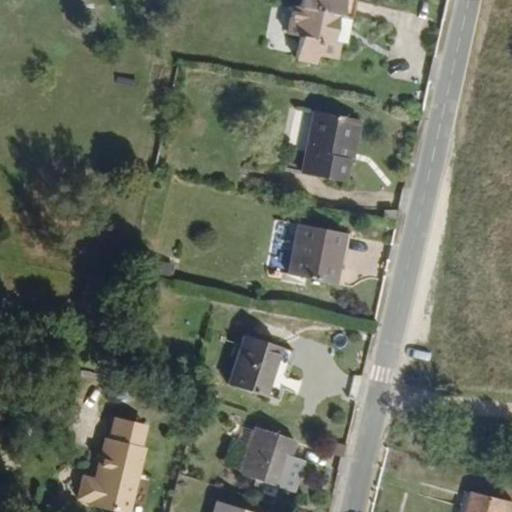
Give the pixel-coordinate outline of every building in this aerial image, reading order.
[(297,35),(294,56),(315,60),(316,55),(338,58),(340,42),(334,41),(337,15),(354,17),(355,0),(302,0),(301,9),(293,8),(290,33),(297,35)] [(343,182),(346,159),(340,158),(347,120),(315,113),(301,174),(343,182)] [(340,158),(346,159),(352,161),(359,123),(347,120),(340,158)] [(301,225),(291,273),(336,284),(345,234),(301,225)] [(147,273),(169,277),(171,264),(149,260),(147,273)] [(247,330),(230,377),(282,393),(296,346),(247,330)] [(253,428),(241,475),(280,485),(291,438),(253,428)] [(80,475),(76,501),(121,511),(127,511),(143,446),(105,436),(94,478),(80,475)] [(511,511),(511,492),(486,486),(479,511),(511,511)] [(251,511),(221,502),(218,511),(251,511)]
